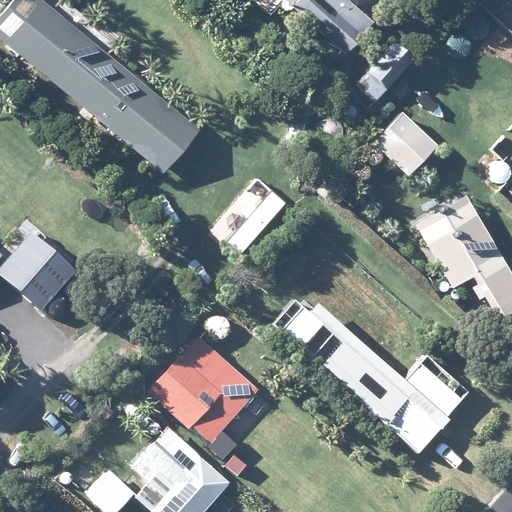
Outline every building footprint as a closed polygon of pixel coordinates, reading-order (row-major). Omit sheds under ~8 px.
[(5,0),(0,7),(0,43),(155,172),(191,128),(97,51),(107,40),(95,30),(86,41),(73,31),(83,18),(61,0),(5,0)] [(278,0),(338,54),(366,23),(341,0),(278,0)] [(403,176),(432,145),(396,112),(367,142),(403,176)] [(448,289),(490,266),(467,224),(424,246),(448,289)] [(30,228),(0,262),(0,274),(39,307),(75,266),(30,228)] [(478,296),(492,320),(511,308),(511,298),(496,271),(478,281),(485,293),(478,296)] [(390,390),(290,300),(266,326),(320,374),(316,379),(324,386),(328,382),(362,412),(359,415),(366,423),(370,419),(410,454),(433,429),(429,425),(458,394),(418,358),(390,390)] [(147,390),(207,444),(256,390),(196,336),(147,390)] [(130,499),(145,511),(200,511),(225,484),(162,430),(128,469),(145,483),(130,499)] [(82,495),(99,511),(109,511),(128,494),(104,471),(82,495)]
